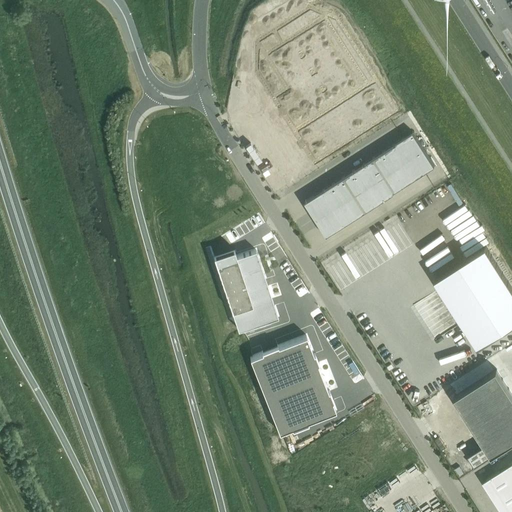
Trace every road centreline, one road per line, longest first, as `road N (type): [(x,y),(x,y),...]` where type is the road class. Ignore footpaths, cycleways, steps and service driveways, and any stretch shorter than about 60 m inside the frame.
road 1 (unclassified): [(462,511),(233,151),(204,89)]
road 2 (trunk): [(222,511),(130,177),(131,128),(155,91)]
road 3 (trunk): [(121,511),(0,165)]
road 4 (trunk): [(0,323),(97,511)]
